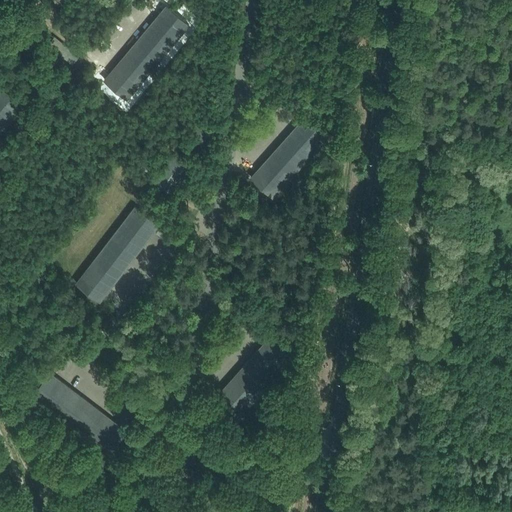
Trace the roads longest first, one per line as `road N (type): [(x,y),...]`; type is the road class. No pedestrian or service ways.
road 1 (secondary): [(400,0),(326,511)]
road 2 (residential): [(183,434),(83,364),(186,231),(218,205)]
